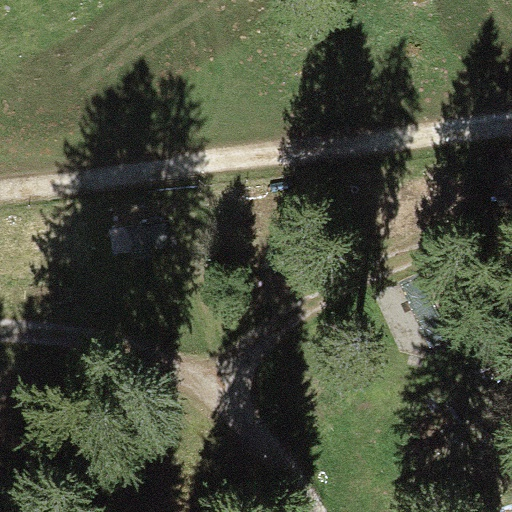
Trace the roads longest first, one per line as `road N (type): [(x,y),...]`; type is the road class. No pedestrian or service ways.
road 1 (track): [(511,122),(0,187)]
road 2 (track): [(0,327),(137,350),(215,382),(297,479),(312,511)]
road 3 (track): [(215,382),(335,287),(511,219)]
